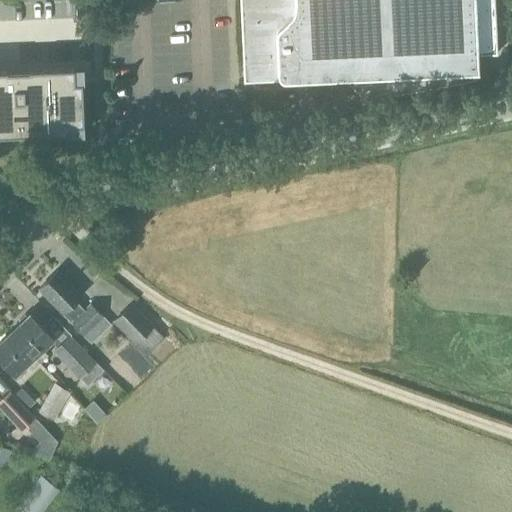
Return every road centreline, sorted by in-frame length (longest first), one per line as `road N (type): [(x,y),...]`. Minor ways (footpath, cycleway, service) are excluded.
road 1 (track): [(53,216),(179,315),(511,434)]
road 2 (unclassified): [(105,193),(511,109)]
road 3 (residential): [(0,263),(53,216),(105,193)]
